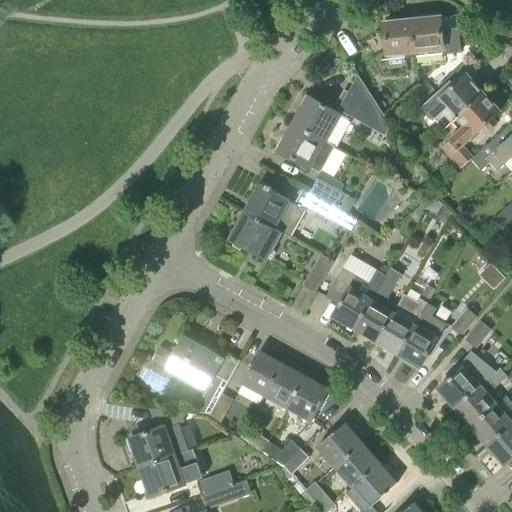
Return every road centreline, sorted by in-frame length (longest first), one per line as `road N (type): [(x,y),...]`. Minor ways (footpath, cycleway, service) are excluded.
road 1 (residential): [(506,511),(395,390),(158,256)]
road 2 (unclassified): [(0,261),(103,202),(228,68),(274,57)]
road 3 (residential): [(97,511),(73,422),(158,256)]
road 4 (residential): [(158,256),(274,57)]
